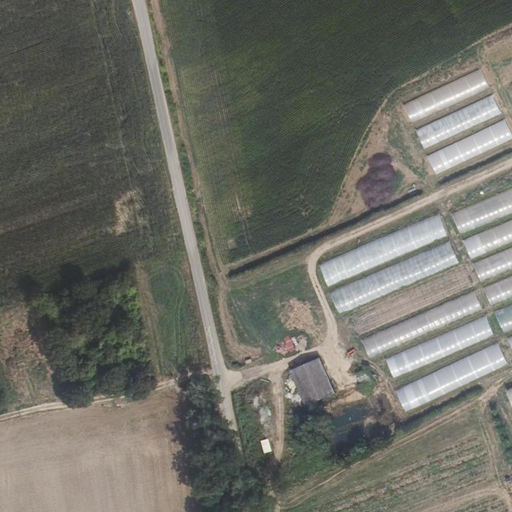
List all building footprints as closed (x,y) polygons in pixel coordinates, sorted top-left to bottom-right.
[(461,231),(511,212),(511,189),(471,204),(473,210),(464,214),(465,218),(457,221),(461,231)] [(327,285),(390,260),(382,243),(320,268),(327,285)] [(461,279),(465,284),(471,280),(462,269),(450,279),(454,284),(461,279)] [(259,286),(261,291),(227,301),(232,319),(308,297),(301,274),(259,286)] [(368,356),(483,311),(475,293),(361,338),(368,356)] [(357,330),(450,299),(396,298),(351,313),(357,330)] [(311,302),(236,325),(243,347),(318,324),(311,302)] [(511,303),(495,311),(503,332),(511,328),(511,303)] [(486,318),(385,356),(392,375),(493,337),(486,318)] [(404,409),(507,367),(498,344),(395,387),(404,409)] [(305,408),(335,395),(319,359),(289,372),(305,408)]
